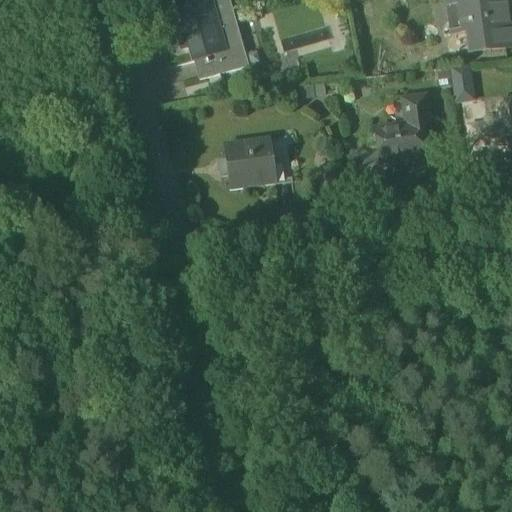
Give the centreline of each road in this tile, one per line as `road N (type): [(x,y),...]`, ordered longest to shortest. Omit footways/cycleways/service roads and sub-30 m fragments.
road 1 (residential): [(186,255),(511,207)]
road 2 (unclassified): [(186,255),(258,511)]
road 3 (unclassified): [(113,0),(186,255)]
road 4 (track): [(186,255),(142,267),(0,240)]
